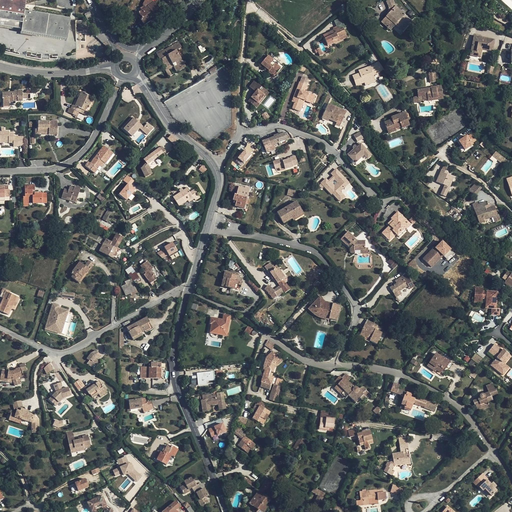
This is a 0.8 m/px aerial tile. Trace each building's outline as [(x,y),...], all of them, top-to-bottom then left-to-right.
[(0,0),(0,25),(21,29),(20,32),(66,39),(69,19),(24,11),(25,0),(0,0)] [(144,2),(142,4),(143,6),(145,8),(142,11),(137,14),(144,25),(161,14),(154,3),(151,0),(144,0),(144,2)] [(389,9),(386,16),(395,6),(392,0),(388,0),(386,1),(389,9)] [(381,22),(387,28),(392,23),(395,25),(401,30),(407,24),(409,26),(412,22),(395,6),(386,16),(381,22)] [(76,29),(88,29),(87,21),(76,21),(76,29)] [(338,38),(346,34),(344,28),(340,30),(339,28),(330,32),(331,36),(330,36),(333,43),(339,41),(338,38)] [(478,48),(481,49),(492,51),(494,40),(474,36),(471,52),(477,53),(478,48)] [(157,54),(160,60),(176,50),(181,47),(178,42),(157,54)] [(480,57),(481,49),(478,48),(477,53),(471,52),(470,55),(480,57)] [(177,64),(174,66),(177,72),(185,67),(176,50),(160,60),(159,60),(164,69),(175,62),(177,64)] [(272,61),(273,60),(268,56),(261,64),(269,70),(268,71),(274,76),(280,68),(272,61)] [(436,58),(430,61),(433,67),(439,64),(436,58)] [(274,59),(273,60),(272,61),(280,68),(282,69),(284,67),(274,59)] [(166,71),(168,69),(174,66),(177,64),(175,62),(164,69),(166,71)] [(378,62),(373,65),(376,74),(377,74),(384,69),(378,62)] [(361,73),(359,73),(352,76),(356,86),(364,82),(374,79),(373,75),(376,74),(373,65),(360,70),(361,73)] [(267,92),(254,81),(249,87),(254,91),(255,93),(251,97),(248,101),(253,105),(256,102),(257,103),(267,92)] [(307,102),(310,95),(304,93),(307,86),(300,83),(291,102),(295,103),(292,109),(300,112),(304,101),(307,102)] [(427,99),(427,101),(443,99),(441,86),(430,88),(417,91),(418,97),(422,96),(422,100),(427,99)] [(22,93),(22,90),(15,90),(14,91),(14,92),(2,93),(3,98),(4,106),(13,106),(13,101),(17,101),(23,100),(23,99),(28,98),(28,93),(22,93)] [(93,97),(81,91),(75,105),(73,104),(71,108),(80,112),(81,108),(86,111),(89,104),(90,105),(93,97)] [(268,93),(267,92),(257,103),(256,102),(253,105),(256,108),(268,93)] [(315,97),(310,95),(307,102),(312,104),(315,97)] [(331,119),(331,121),(336,123),(336,122),(341,124),(346,113),(327,105),(322,119),(328,122),(328,120),(329,118),(331,119)] [(78,116),(80,112),(71,108),(70,108),(68,112),(78,116)] [(387,132),(395,129),(401,127),(401,128),(409,126),(404,113),(393,117),(394,119),(391,120),(384,123),(387,132)] [(133,117),(123,128),(132,136),(140,127),(149,134),(154,127),(148,122),(144,127),(133,117)] [(49,134),(57,134),(57,122),(38,121),(38,129),(38,132),(46,132),(46,130),(48,130),(49,134)] [(19,146),(18,137),(14,137),(14,136),(13,133),(9,133),(9,134),(5,134),(4,131),(4,127),(1,128),(1,130),(0,130),(0,138),(5,138),(4,137),(8,137),(9,141),(9,143),(13,143),(14,146),(19,146)] [(321,137),(327,132),(324,128),(318,133),(321,137)] [(363,138),(360,131),(356,133),(355,131),(349,133),(354,143),(363,138)] [(464,149),(477,142),(471,132),(458,139),(464,149)] [(274,137),(268,139),(271,146),(273,145),(278,143),(284,140),(286,140),(286,139),(288,138),(288,136),(286,137),(284,133),(282,134),(282,133),(274,136),(274,137)] [(178,140),(172,135),(169,138),(175,144),(178,140)] [(268,143),(273,150),(275,150),(273,145),(271,146),(268,139),(264,141),(268,143)] [(273,150),(268,143),(264,148),(266,153),(273,150)] [(155,144),(150,149),(153,153),(158,148),(155,144)] [(248,144),(235,160),(241,166),(255,150),(248,144)] [(113,153),(104,146),(91,163),(88,161),(85,166),(94,173),(97,169),(99,165),(102,162),(105,164),(113,153)] [(144,156),(143,157),(147,162),(144,166),(147,169),(150,167),(148,164),(165,151),(162,146),(158,148),(153,153),(150,149),(144,156)] [(352,150),(348,154),(350,156),(348,158),(353,164),(362,157),(364,159),(367,155),(359,146),(356,148),(354,146),(353,146),(352,147),(351,147),(351,149),(351,150),(352,150)] [(496,151),(492,156),(502,163),(506,159),(496,151)] [(281,159),(272,162),(274,169),(278,168),(283,167),(284,170),(292,168),(292,167),(297,165),(294,157),(289,158),(289,160),(282,162),(281,159)] [(147,169),(144,166),(142,169),(148,177),(155,173),(150,167),(147,169)] [(333,176),(336,178),(341,174),(336,169),(331,174),(333,176)] [(436,182),(444,185),(446,186),(445,189),(443,188),(440,194),(445,197),(453,178),(447,175),(448,172),(441,170),(436,182)] [(341,174),(336,178),(340,183),(335,188),(328,181),(326,179),(321,184),(332,195),(333,194),(341,202),(345,197),(340,192),(349,183),(341,174)] [(328,181),(335,188),(340,183),(336,178),(333,176),(328,181)] [(476,183),(472,188),(476,192),(481,187),(476,183)] [(25,184),(26,195),(28,196),(29,200),(33,200),(33,202),(47,202),(47,192),(37,193),(37,195),(35,195),(33,195),(33,190),(36,190),(36,184),(25,184)] [(0,200),(5,201),(5,190),(8,190),(8,186),(0,185),(0,200)] [(65,189),(62,198),(66,199),(67,197),(71,198),(72,196),(77,197),(80,188),(75,186),(75,187),(74,188),(71,187),(70,187),(69,190),(65,189)] [(244,209),(245,204),(246,199),(249,189),(245,188),(244,189),(242,188),(239,187),(236,195),(235,195),(233,201),(234,201),(236,202),(236,204),(235,206),(244,209)] [(179,204),(196,190),(195,189),(190,192),(187,188),(184,190),(181,192),(173,197),(179,204)] [(296,190),(289,188),(287,195),(294,197),(296,190)] [(196,190),(179,204),(179,205),(188,200),(193,196),(194,199),(195,200),(200,197),(196,190)] [(127,211),(140,203),(137,197),(124,205),(127,211)] [(283,223),(293,218),(303,212),(296,201),(277,213),(283,223)] [(494,207),(491,208),(486,210),(484,206),(486,205),(485,203),(478,205),(479,208),(474,210),(479,224),(485,222),(484,220),(493,217),(492,213),(495,211),(494,207)] [(98,227),(108,233),(114,223),(110,220),(115,212),(109,208),(108,209),(105,207),(97,220),(100,223),(98,227)] [(497,215),(495,211),(492,213),(493,217),(495,223),(500,221),(498,215),(497,215)] [(408,222),(398,212),(391,219),(392,220),(394,222),(390,226),(382,234),(390,241),(396,235),(397,236),(405,229),(403,227),(408,222)] [(407,230),(405,229),(397,236),(399,238),(407,230)] [(354,237),(348,232),(341,240),(348,247),(351,243),(353,245),(351,247),(349,250),(350,253),(353,252),(353,250),(360,250),(364,250),(364,248),(364,241),(357,241),(354,238),(354,237)] [(111,243),(110,245),(117,248),(121,241),(119,240),(120,238),(116,235),(115,237),(111,243)] [(110,245),(111,243),(106,240),(100,251),(106,254),(110,245)] [(164,246),(169,255),(178,251),(173,241),(164,246)] [(117,248),(110,245),(106,254),(112,257),(117,248)] [(161,259),(168,255),(165,248),(158,251),(161,259)] [(430,251),(422,259),(431,267),(442,256),(434,249),(432,252),(430,251)] [(397,265),(392,259),(388,262),(393,268),(397,265)] [(71,273),(73,274),(73,275),(72,277),(79,283),(93,265),(89,261),(85,266),(80,262),(74,269),(71,273)] [(149,263),(142,267),(146,273),(144,274),(149,280),(155,275),(151,269),(152,268),(149,263)] [(285,282),(276,269),(273,266),(272,266),(270,263),(265,267),(269,273),(270,272),(280,286),(274,290),(268,286),(265,290),(268,293),(268,294),(273,299),(276,296),(284,291),(285,293),(290,289),(285,282)] [(132,281),(139,277),(132,266),(125,269),(132,281)] [(278,267),(276,269),(285,282),(286,281),(285,279),(286,278),(278,267)] [(222,286),(235,289),(236,284),(241,285),(242,278),(235,276),(235,274),(225,271),(222,286)] [(505,281),(511,285),(511,286),(511,273),(511,272),(510,274),(506,271),(502,278),(505,280),(505,281)] [(390,288),(396,298),(401,294),(399,291),(408,286),(412,283),(406,274),(402,276),(395,281),(396,283),(390,288)] [(125,284),(122,285),(125,296),(136,292),(132,279),(124,281),(125,284)] [(476,287),(474,301),(479,301),(479,297),(483,298),(487,298),(490,298),(489,307),(492,308),(492,314),(498,315),(499,308),(495,308),(496,300),(497,292),(482,291),(483,288),(476,287)] [(271,302),(273,299),(268,294),(268,293),(265,290),(263,292),(269,298),(268,299),(271,302)] [(0,310),(8,314),(16,296),(6,291),(3,297),(4,298),(0,306),(0,310)] [(16,296),(8,314),(9,314),(12,308),(17,297),(16,296)] [(329,316),(329,319),(337,321),(340,306),(325,303),(320,297),(309,309),(314,314),(316,311),(329,316)] [(59,306),(54,304),(49,317),(50,317),(46,329),(61,334),(65,322),(64,322),(68,310),(59,307),(59,306)] [(328,320),(329,319),(329,316),(316,311),(314,314),(317,316),(328,320)] [(211,324),(210,333),(227,336),(230,315),(224,314),(222,319),(211,318),(210,323),(211,324)] [(146,317),(127,328),(134,340),(142,335),(141,333),(144,331),(144,332),(145,332),(152,328),(146,317)] [(366,320),(364,325),(375,330),(377,325),(366,320)] [(380,332),(376,330),(375,330),(364,325),(358,337),(369,342),(369,340),(376,344),(381,333),(380,332)] [(270,350),(274,344),(268,340),(264,345),(270,350)] [(505,353),(497,347),(491,354),(499,360),(493,368),(506,378),(509,373),(503,368),(508,361),(510,362),(511,360),(511,357),(506,352),(505,353)] [(91,354),(86,359),(89,361),(87,364),(91,367),(93,364),(96,366),(98,361),(95,361),(95,362),(94,363),(93,361),(95,358),(99,356),(97,350),(91,354)] [(265,367),(274,369),(275,367),(276,361),(280,358),(273,351),(266,357),(263,367),(265,367)] [(438,366),(444,370),(449,362),(441,357),(435,353),(430,360),(438,366)] [(438,366),(430,360),(427,366),(442,376),(445,371),(444,370),(438,366)] [(507,366),(510,362),(508,361),(503,368),(509,373),(511,370),(507,366)] [(161,363),(151,362),(151,365),(149,365),(149,367),(141,367),(141,378),(160,378),(161,363)] [(1,375),(0,374),(0,380),(6,380),(7,378),(12,379),(14,386),(20,384),(19,377),(24,376),(23,371),(26,369),(24,363),(20,365),(20,367),(16,369),(16,370),(13,371),(5,370),(3,370),(2,371),(1,372),(1,375)] [(45,368),(44,370),(48,375),(52,371),(53,371),(48,364),(45,368)] [(274,369),(265,367),(264,370),(261,379),(261,380),(260,385),(270,388),(271,383),(275,384),(280,385),(282,378),(274,376),(274,377),(272,376),(274,369)] [(213,372),(199,373),(199,377),(198,377),(199,385),(207,384),(207,381),(214,380),(213,372)] [(346,374),(342,378),(352,388),(354,387),(348,381),(350,378),(346,374)] [(355,402),(359,398),(363,394),(362,393),(366,390),(363,387),(358,389),(358,388),(356,387),(355,387),(354,387),(352,388),(342,378),(339,376),(334,382),(337,385),(338,384),(344,391),(342,393),(346,397),(348,396),(355,402)] [(74,382),(77,390),(84,387),(81,379),(74,382)] [(59,381),(53,383),(54,389),(48,394),(52,400),(59,395),(66,393),(65,386),(58,388),(57,386),(59,385),(59,381)] [(99,382),(95,385),(93,386),(92,385),(91,383),(84,387),(85,388),(82,390),(88,400),(98,393),(99,394),(106,390),(103,385),(101,386),(99,382)] [(397,393),(398,389),(400,385),(393,383),(390,391),(397,393)] [(271,400),(276,401),(280,385),(275,384),(271,400)] [(345,398),(346,397),(342,393),(344,391),(338,384),(337,385),(334,388),(345,398)] [(492,384),(485,386),(488,392),(482,395),(481,394),(480,394),(479,395),(479,396),(480,398),(472,401),(473,405),(474,404),(476,409),(478,408),(486,405),(488,404),(487,402),(492,400),(490,396),(497,394),(495,389),(494,389),(492,384)] [(368,392),(366,390),(362,393),(363,394),(359,398),(361,400),(368,392)] [(436,405),(426,401),(415,397),(415,395),(407,392),(406,395),(404,396),(401,404),(405,405),(404,407),(410,409),(413,403),(424,407),(434,411),(436,405)] [(207,399),(203,399),(201,400),(203,412),(209,411),(208,406),(212,405),(219,404),(219,409),(226,409),(223,397),(217,397),(217,393),(206,394),(207,399)] [(129,401),(129,409),(138,408),(142,407),(143,410),(144,413),(153,409),(150,401),(146,402),(145,398),(129,401)] [(20,401),(12,403),(14,409),(23,406),(21,400),(20,401)] [(263,424),(270,411),(265,409),(265,408),(267,405),(265,404),(266,404),(259,400),(256,404),(259,406),(256,413),(253,419),(263,424)] [(14,409),(13,413),(11,413),(9,420),(19,423),(21,419),(32,423),(32,433),(38,433),(38,420),(38,418),(36,417),(28,414),(28,411),(24,409),(23,406),(14,409)] [(238,418),(236,423),(244,427),(247,420),(238,416),(238,418)] [(334,419),(326,418),(325,420),(320,419),(319,429),(329,430),(330,428),(333,429),(334,419)] [(62,427),(63,422),(55,419),(53,425),(62,427)] [(208,427),(211,437),(227,432),(224,422),(208,427)] [(205,425),(200,427),(202,434),(208,432),(205,425)] [(244,430),(242,427),(241,429),(238,426),(234,432),(242,439),(237,445),(248,453),(251,449),(252,449),(256,444),(245,436),(245,435),(242,433),(244,430)] [(357,435),(360,443),(363,442),(364,444),(366,450),(370,448),(369,444),(373,442),(370,430),(357,433),(355,429),(348,431),(350,437),(357,435)] [(74,436),(68,438),(70,450),(75,449),(75,451),(84,449),(84,447),(84,445),(90,443),(88,434),(82,436),(83,437),(75,439),(74,436)] [(305,440),(300,437),(293,447),(299,451),(305,440)] [(394,465),(406,463),(407,463),(406,457),(409,457),(409,453),(405,453),(403,454),(403,452),(405,451),(405,448),(408,447),(407,443),(402,444),(400,446),(401,452),(392,454),(392,456),(394,465)] [(170,447),(167,446),(163,453),(158,451),(154,458),(167,464),(171,455),(173,456),(174,456),(177,450),(171,446),(170,447)] [(126,457),(118,460),(121,468),(114,471),(116,476),(123,473),(125,475),(128,473),(130,473),(135,478),(139,474),(133,469),(132,466),(133,466),(132,463),(129,464),(126,457)] [(392,461),(384,463),(387,474),(394,472),(392,461)] [(142,476),(139,474),(135,478),(130,473),(128,473),(138,482),(142,476)] [(486,474),(478,480),(483,486),(482,488),(485,492),(488,490),(493,497),(499,493),(497,490),(499,488),(496,484),(493,486),(492,484),(490,481),(491,480),(486,474)] [(87,477),(77,482),(80,490),(90,485),(87,477)] [(189,489),(192,488),(195,486),(192,481),(190,478),(184,481),(186,484),(180,487),(184,494),(189,491),(189,489)] [(269,503),(271,499),(264,494),(272,483),(267,479),(249,503),(258,510),(256,511),(251,511),(249,510),(247,511),(263,511),(267,507),(265,505),(267,502),(269,503)] [(257,485),(250,480),(247,483),(254,488),(257,485)] [(391,492),(399,494),(401,487),(392,485),(391,492)] [(311,492),(312,492),(317,495),(322,498),(325,493),(314,487),(311,492)] [(204,488),(201,490),(196,493),(200,499),(198,500),(198,501),(201,506),(208,502),(205,496),(207,495),(208,494),(204,488)] [(377,490),(359,492),(361,505),(368,504),(368,500),(386,498),(385,492),(377,493),(377,490)] [(493,497),(488,490),(485,492),(491,499),(493,497)] [(102,495),(87,502),(92,511),(96,509),(101,506),(102,507),(106,505),(102,495)] [(312,507),(311,508),(311,509),(315,511),(322,498),(317,495),(311,506),(312,507)] [(175,501),(161,511),(172,511),(179,506),(175,501)]
